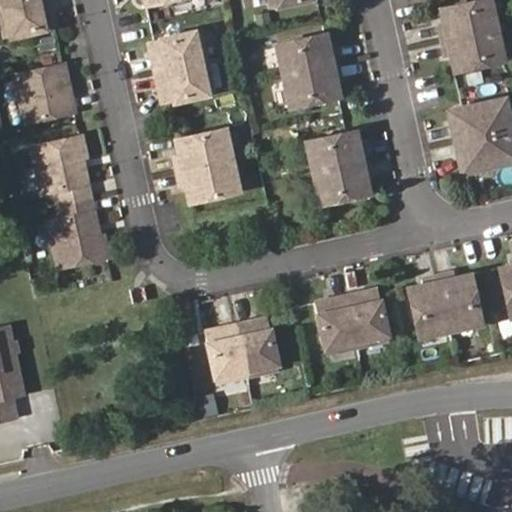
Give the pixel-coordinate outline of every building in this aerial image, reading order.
[(49,0),(25,0),(1,5),(8,36),(56,26),(49,0)] [(489,0),(475,0),(440,8),(443,23),(438,24),(442,40),(495,28),(489,0)] [(495,28),(442,40),(445,56),(450,55),(453,70),(502,59),(495,28)] [(205,29),(148,41),(155,72),(212,60),(205,29)] [(282,75),(336,63),(332,48),(327,49),(324,33),(275,44),(282,75)] [(212,60),(155,72),(161,103),(219,91),(212,60)] [(339,79),(336,63),(282,75),(289,106),(338,95),(334,80),(339,79)] [(64,64),(16,74),(26,121),(74,111),(71,95),(66,96),(64,85),(68,84),(64,64)] [(450,125),(454,141),(511,128),(504,97),(461,107),(452,109),(455,124),(450,125)] [(227,127),(174,139),(178,154),(173,155),(176,171),(234,158),(227,127)] [(511,160),(511,135),(511,128),(454,141),(457,157),(462,155),(465,171),(511,160)] [(366,160),(362,144),(358,146),(354,130),(305,141),(312,172),(366,160)] [(81,136),(32,147),(42,193),(55,190),(58,204),(89,197),(81,157),(85,156),(81,136)] [(234,158),(176,171),(180,187),(185,186),(188,201),(242,190),(234,158)] [(368,192),(364,177),(369,176),(366,160),(312,172),(319,203),(368,192)] [(89,197),(58,204),(60,217),(48,220),(58,267),(107,256),(103,236),(98,237),(89,197)] [(511,315),(511,264),(498,267),(509,316),(511,315)] [(453,272),(437,276),(449,330),(480,323),(469,274),(454,277),(453,272)] [(449,330),(437,276),(421,279),(422,284),(407,287),(418,336),(449,330)] [(376,289),(345,296),(356,346),(387,339),(376,289)] [(356,346),(345,296),(314,303),(325,353),(356,346)] [(266,318),(235,325),(246,375),(277,368),(266,318)] [(8,325),(0,326),(0,420),(17,416),(12,396),(24,393),(8,325)] [(235,325),(204,332),(215,382),(246,375),(235,325)] [(360,356),(361,371),(390,367),(388,352),(360,356)]
